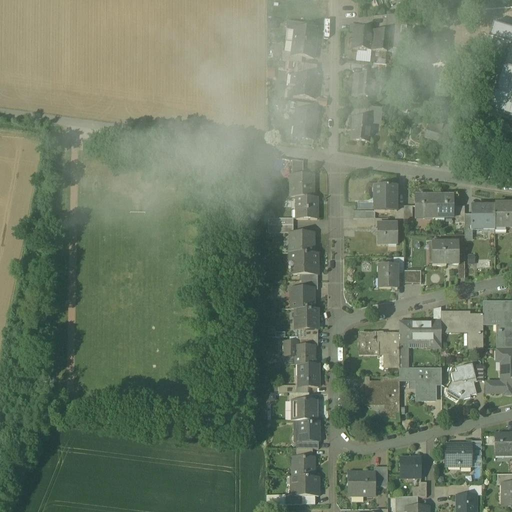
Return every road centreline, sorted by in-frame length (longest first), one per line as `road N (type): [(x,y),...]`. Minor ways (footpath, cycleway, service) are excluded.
road 1 (residential): [(335,323),(336,439),(348,447),(364,450),(511,415)]
road 2 (unclassified): [(0,114),(273,150)]
road 3 (residential): [(335,323),(511,279)]
road 4 (residential): [(334,159),(511,185)]
road 5 (residential): [(334,159),(335,323)]
road 6 (residential): [(333,0),(334,159)]
